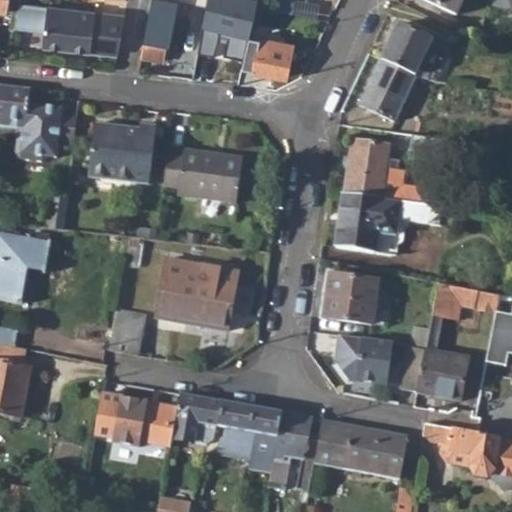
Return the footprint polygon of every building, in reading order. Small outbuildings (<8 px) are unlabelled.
[(0,0),(0,9),(8,11),(9,0),(0,0)] [(152,0),(141,59),(162,62),(166,47),(168,47),(178,4),(172,2),(172,0),(152,0)] [(422,0),(456,15),(463,0),(422,0)] [(511,0),(490,0),(489,7),(511,12),(511,0)] [(40,46),(115,55),(123,15),(20,2),(16,27),(43,31),(40,46)] [(416,78),(436,85),(451,53),(432,44),(433,42),(400,25),(381,62),(416,78)] [(241,73),(284,78),(288,51),(271,49),(273,43),(254,42),(252,62),(243,61),(241,73)] [(173,48),(168,47),(166,47),(162,62),(169,65),(173,48)] [(392,124),(416,78),(381,62),(358,107),(392,124)] [(0,85),(0,127),(20,130),(17,156),(21,161),(42,164),(49,157),(57,158),(59,143),(62,116),(63,109),(29,104),(32,90),(0,85)] [(78,118),(62,116),(59,143),(75,145),(78,118)] [(88,179),(152,185),(159,126),(140,124),(139,130),(95,125),(88,179)] [(409,163),(444,168),(449,141),(413,136),(409,163)] [(345,194),(382,200),(390,146),(352,141),(345,194)] [(180,195),(239,204),(245,158),(187,150),(186,156),(171,153),(166,185),(181,188),(180,195)] [(397,221),(436,227),(439,209),(382,200),(345,194),(336,249),(391,257),(397,221)] [(444,209),(439,209),(436,227),(442,228),(444,209)] [(0,300),(21,305),(29,264),(47,267),(51,243),(0,233),(0,300)] [(157,318),(228,332),(239,273),(167,259),(157,318)] [(325,318),(373,326),(379,282),(331,276),(325,318)] [(434,311),(441,282),(428,279),(421,311),(434,314),(434,311)] [(441,282),(434,311),(434,314),(430,331),(426,348),(435,350),(444,314),(459,317),(462,304),(466,286),(441,282)] [(500,293),(466,286),(462,304),(496,311),(497,309),(500,293)] [(115,348),(144,351),(148,312),(119,309),(115,348)] [(511,312),(497,309),(496,311),(487,361),(507,365),(510,351),(511,351),(511,312)] [(421,311),(417,329),(430,331),(434,314),(421,311)] [(0,344),(16,347),(19,332),(0,328),(0,344)] [(417,392),(426,348),(430,331),(417,329),(413,346),(408,346),(400,389),(417,392)] [(393,342),(340,335),(340,337),(343,337),(342,346),(339,346),(336,364),(348,380),(388,385),(393,342)] [(417,392),(459,401),(467,357),(435,350),(426,348),(417,392)] [(0,412),(22,417),(32,368),(0,361),(0,412)] [(178,411),(173,439),(207,446),(214,440),(216,427),(221,428),(224,404),(180,396),(178,411)] [(173,439),(178,411),(120,400),(111,447),(137,451),(139,444),(171,449),(173,439)] [(262,410),(224,404),(221,428),(226,429),(224,436),(214,450),(252,457),(253,452),(256,435),(262,410)] [(285,415),(262,410),(256,435),(253,452),(268,455),(266,469),(274,471),(276,462),(277,460),(285,415)] [(298,489),(312,492),(321,444),(308,442),(312,419),(285,415),(277,460),(276,462),(274,471),(272,483),(288,486),(294,458),(303,460),(298,489)] [(312,495),(340,501),(347,470),(403,481),(411,437),(325,422),(321,444),(312,492),(312,495)] [(454,462),(475,465),(479,476),(490,478),(493,474),(507,493),(511,488),(511,437),(427,424),(425,433),(434,442),(448,444),(446,454),(454,462)] [(268,455),(253,452),(252,457),(252,459),(251,467),(266,469),(268,455)] [(414,511),(417,491),(403,488),(398,511),(414,511)] [(84,503),(105,507),(107,494),(87,489),(84,503)] [(7,494),(8,511),(9,511),(33,511),(31,492),(7,494)] [(159,511),(190,511),(191,507),(162,502),(159,511)]
